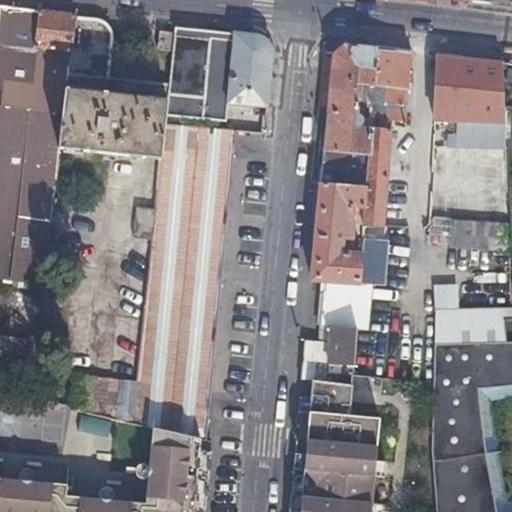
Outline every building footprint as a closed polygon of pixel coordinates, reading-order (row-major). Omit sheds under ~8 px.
[(0,45),(5,46),(13,47),(18,9),(0,7),(0,45)] [(72,29),(73,19),(74,15),(36,11),(33,47),(70,52),(72,29)] [(94,21),(73,19),(72,29),(70,52),(59,149),(159,161),(163,128),(164,117),(167,87),(103,79),(108,38),(94,21)] [(260,37),(211,32),(190,29),(173,27),(172,35),(170,53),(167,87),(164,117),(226,123),(227,111),(244,113),(245,107),(266,109),(271,57),(270,50),(270,47),(268,45),(264,41),(260,37)] [(172,35),(166,34),(161,34),(159,52),(170,53),(172,35)] [(355,84),(373,86),(376,46),(343,42),(330,53),(322,151),(368,155),(370,128),(360,127),(361,126),(362,123),(362,121),(361,118),(360,117),(357,115),(356,114),(353,115),(355,84)] [(0,258),(45,264),(59,149),(70,52),(33,47),(32,49),(13,47),(5,46),(0,45),(0,258)] [(410,51),(376,46),(373,86),(385,87),(384,101),(406,103),(406,96),(410,51)] [(433,121),(442,121),(455,122),(454,129),(454,133),(448,134),(448,147),(453,147),(505,149),(501,63),(437,54),(433,121)] [(385,119),(404,120),(406,103),(384,101),(385,87),(373,86),(371,118),(385,119)] [(234,449),(264,135),(163,128),(159,161),(154,211),(151,243),(137,383),(75,376),(73,406),(72,411),(152,430),(199,441),(210,444),(234,449)] [(390,130),(370,128),(368,155),(365,189),(363,220),(362,226),(383,228),(390,130)] [(505,149),(453,147),(450,220),(453,220),(481,222),(508,223),(505,149)] [(368,155),(322,151),(318,185),(365,189),(368,155)] [(351,219),(363,220),(365,189),(318,185),(318,190),(309,282),(321,283),(320,294),(356,297),(360,256),(348,255),(351,219)] [(154,211),(144,210),(135,209),(131,241),(151,243),(154,211)] [(508,223),(481,222),(453,220),(451,248),(509,253),(508,223)] [(361,243),(360,256),(356,297),(320,294),(319,293),(316,328),(327,328),(354,331),(364,332),(369,285),(382,286),(385,245),(361,243)] [(504,342),(504,330),(503,318),(428,321),(429,346),(504,342)] [(351,366),(354,331),(327,328),(326,345),(303,343),(300,381),(311,382),(324,383),(324,364),(351,366)] [(33,370),(35,355),(37,339),(17,338),(14,368),(33,370)] [(511,511),(511,341),(504,342),(429,346),(425,476),(429,511),(511,511)] [(14,368),(0,366),(0,393),(11,395),(14,368)] [(324,383),(311,382),(310,392),(349,396),(349,386),(324,383)] [(369,511),(370,508),(373,479),(374,464),(378,421),(347,418),(349,396),(310,392),(309,402),(308,409),(298,409),(292,472),(301,472),(313,488),(299,499),(289,499),(287,511),(369,511)] [(309,402),(298,401),(298,409),(308,409),(309,402)] [(64,411),(27,410),(26,438),(63,440),(64,411)] [(192,511),(199,441),(152,430),(145,506),(79,500),(78,511),(192,511)] [(199,441),(192,511),(203,511),(210,444),(199,441)] [(384,466),(374,464),(373,479),(382,480),(384,466)] [(0,511),(63,511),(65,499),(66,488),(0,481),(0,511)] [(78,511),(79,500),(65,499),(63,511),(78,511)]
